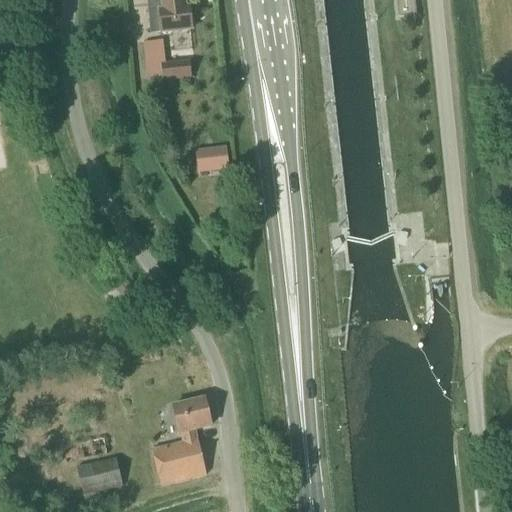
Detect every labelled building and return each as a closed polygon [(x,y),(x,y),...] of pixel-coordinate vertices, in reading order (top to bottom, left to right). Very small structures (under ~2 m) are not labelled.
[(148,14),(150,34),(191,30),(189,9),(184,9),(183,0),(154,0),(146,1),(148,14)] [(415,16),(412,0),(394,0),(397,19),(415,16)] [(186,84),(186,81),(190,80),(188,63),(165,66),(162,41),(146,43),(150,83),(163,81),(164,86),(186,84)] [(224,150),(196,153),(198,174),(226,171),(224,150)] [(180,443),(151,450),(160,487),(205,476),(194,431),(210,427),(204,400),(171,408),(180,443)] [(82,498),(121,488),(114,459),(74,469),(82,498)]
